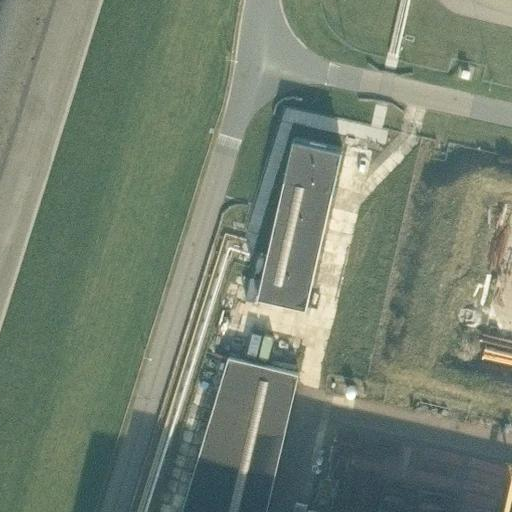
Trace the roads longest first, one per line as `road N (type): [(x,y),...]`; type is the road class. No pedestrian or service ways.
road 1 (unclassified): [(115,511),(252,56)]
road 2 (unclassified): [(252,56),(511,116)]
